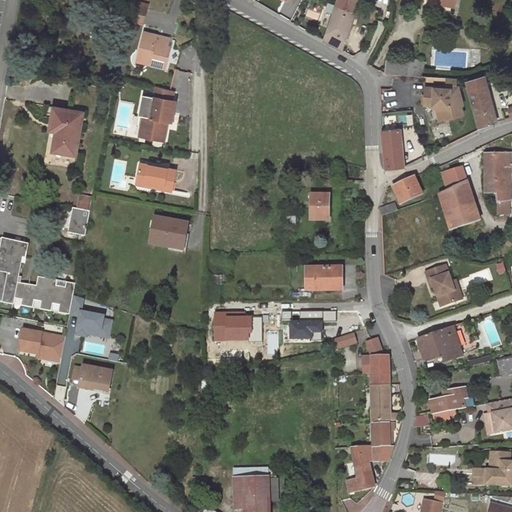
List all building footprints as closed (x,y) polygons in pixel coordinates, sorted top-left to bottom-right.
[(269,0),(266,7),(270,9),(274,0),(269,0)] [(337,0),(336,4),(354,10),(356,0),(337,0)] [(354,10),(336,4),(329,2),(326,9),(333,13),(324,40),(341,49),(354,10)] [(146,8),(131,5),(128,19),(143,23),(146,8)] [(373,19),(359,13),(356,18),(371,23),(373,19)] [(139,53),(145,55),(148,56),(146,63),(165,69),(170,49),(167,48),(167,45),(169,38),(144,32),(139,53)] [(385,74),(421,76),(424,62),(411,58),(387,61),(385,74)] [(173,90),(188,92),(191,73),(177,70),(173,90)] [(485,76),(467,81),(479,129),(497,123),(485,76)] [(122,80),(115,86),(119,90),(126,84),(122,80)] [(456,89),(425,87),(424,105),(443,106),(447,119),(462,115),(456,89)] [(153,97),(173,101),(174,92),(155,88),(153,97)] [(149,118),(153,97),(144,95),(138,126),(141,126),(143,116),(149,118)] [(153,97),(149,118),(143,116),(141,126),(147,127),(146,137),(164,141),(167,128),(164,127),(165,121),(168,121),(172,122),(176,101),(173,101),(153,97)] [(54,107),(51,124),(57,125),(56,131),(53,151),(76,155),(82,112),(54,107)] [(411,112),(400,113),(401,125),(411,124),(411,112)] [(400,128),(381,131),(385,170),(403,168),(403,167),(400,128)] [(511,154),(493,154),(485,154),(485,193),(497,193),(499,203),(498,214),(510,214),(511,154)] [(141,163),(138,179),(155,182),(154,187),(172,190),(175,170),(141,163)] [(462,168),(442,176),(448,192),(439,196),(444,213),(474,203),(462,168)] [(394,186),(403,206),(428,194),(419,175),(394,186)] [(137,183),(154,187),(155,182),(138,179),(137,183)] [(328,194),(310,194),(310,220),(328,221),(328,194)] [(90,211),(93,198),(79,195),(76,208),(90,211)] [(474,203),(444,213),(450,230),(456,228),(480,220),(474,203)] [(73,208),(69,227),(86,231),(90,211),(76,208),(73,208)] [(187,224),(155,218),(151,244),(182,250),(187,224)] [(483,229),(480,220),(456,228),(459,237),(483,229)] [(69,316),(76,284),(67,282),(66,287),(56,285),(57,281),(39,277),(37,286),(18,282),(23,256),(27,257),(29,243),(0,237),(0,301),(13,304),(14,297),(21,299),(20,306),(32,308),(33,301),(41,302),(39,309),(51,312),(52,305),(60,306),(58,313),(69,316)] [(435,288),(437,293),(441,295),(445,305),(463,299),(459,289),(455,290),(452,282),(447,265),(426,272),(432,289),(435,288)] [(340,268),(306,268),(306,290),(340,290),(340,268)] [(223,276),(212,275),(211,284),(222,285),(223,276)] [(108,339),(112,322),(103,321),(104,317),(81,313),(84,299),(74,296),(70,316),(82,318),(82,320),(79,320),(76,336),(86,338),(86,335),(88,328),(100,331),(99,337),(108,339)] [(246,312),(214,312),(214,341),(249,341),(249,334),(253,334),(253,316),(246,317),(246,312)] [(323,333),(323,319),(292,321),(292,340),(313,339),(313,333),(323,333)] [(453,327),(417,339),(426,360),(444,353),(447,361),(463,355),(460,347),(455,331),(453,327)] [(88,328),(86,335),(99,337),(100,331),(88,328)] [(455,331),(460,347),(467,344),(461,328),(455,331)] [(51,336),(23,330),(19,351),(38,355),(45,356),(44,360),(56,362),(60,342),(50,341),(51,336)] [(334,340),(334,351),(356,342),(354,333),(334,340)] [(65,338),(61,337),(60,342),(56,362),(61,363),(65,338)] [(371,357),(371,386),(389,385),(389,356),(387,356),(383,356),(382,353),(377,339),(366,342),(371,357)] [(468,362),(471,366),(492,361),(490,356),(468,362)] [(362,357),(363,374),(369,374),(370,386),(371,386),(371,357),(362,357)] [(505,360),(498,361),(502,377),(508,375),(505,360)] [(83,366),(83,368),(81,381),(80,383),(95,386),(94,389),(109,392),(113,371),(83,366)] [(83,368),(75,367),(73,379),(81,381),(83,368)] [(371,386),(371,395),(390,395),(389,385),(371,386)] [(466,408),(466,407),(464,399),(463,399),(461,389),(443,392),(444,398),(430,401),(432,414),(466,408)] [(371,395),(372,421),(398,421),(398,414),(390,414),(390,395),(371,395)] [(511,398),(488,403),(490,414),(493,414),(494,423),(496,432),(511,429),(511,398)] [(448,413),(434,415),(435,422),(450,419),(448,413)] [(428,426),(427,415),(417,416),(416,417),(414,427),(428,426)] [(372,424),(372,446),(390,446),(391,424),(372,424)] [(388,462),(394,446),(390,446),(372,446),(350,447),(351,453),(356,479),(346,481),(349,493),(375,488),(368,462),(388,462)] [(490,452),(490,470),(489,473),(473,472),(473,484),(511,486),(511,462),(510,462),(504,462),(504,453),(490,452)] [(235,468),(237,510),(246,510),(246,511),(275,511),(274,467),(235,468)] [(511,503),(492,498),(491,504),(511,509),(511,503)] [(440,511),(442,505),(424,501),(421,511),(440,511)]
